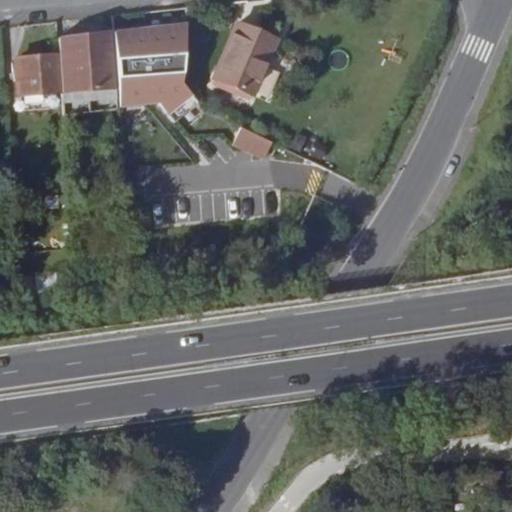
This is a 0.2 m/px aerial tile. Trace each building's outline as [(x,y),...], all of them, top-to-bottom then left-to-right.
[(236,30),(214,86),(251,101),(272,44),(236,30)] [(55,48),(60,124),(116,119),(110,44),(55,48)] [(14,58),(17,97),(53,94),(50,56),(14,58)] [(233,146),(267,161),(275,143),(241,128),(233,146)] [(106,181),(121,180),(119,159),(105,160),(106,181)]
